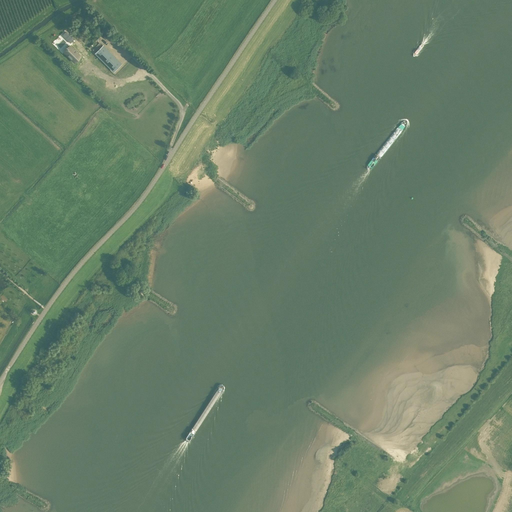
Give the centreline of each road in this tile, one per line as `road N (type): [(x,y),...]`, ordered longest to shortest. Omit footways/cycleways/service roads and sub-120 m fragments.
road 1 (unclassified): [(0,380),(73,272),(153,183),(274,0)]
road 2 (track): [(169,157),(181,108),(131,55)]
